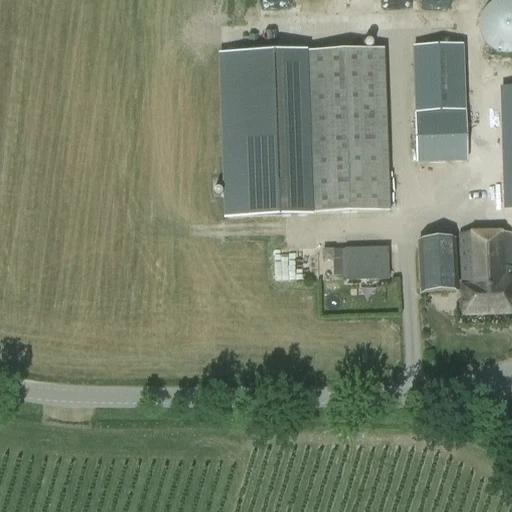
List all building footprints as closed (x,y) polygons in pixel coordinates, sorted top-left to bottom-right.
[(305,0),(306,10),(331,10),(330,0),(305,0)] [(479,35),(483,43),(490,49),(498,53),(506,54),(511,53),(511,0),(494,0),(490,3),(483,9),(479,17),(478,26),(479,35)] [(306,217),(387,215),(385,52),(304,54),(306,217)] [(217,55),(222,218),(306,217),(304,54),(217,55)] [(465,113),(464,76),(412,78),(414,114),(415,166),(466,164),(465,113)] [(511,80),(484,81),(488,229),(511,228),(511,80)] [(511,236),(459,239),(463,320),(511,317),(511,256),(511,239),(511,238),(511,236)] [(457,295),(454,242),(416,242),(418,296),(457,295)] [(388,250),(344,252),(345,284),(389,283),(388,250)]
